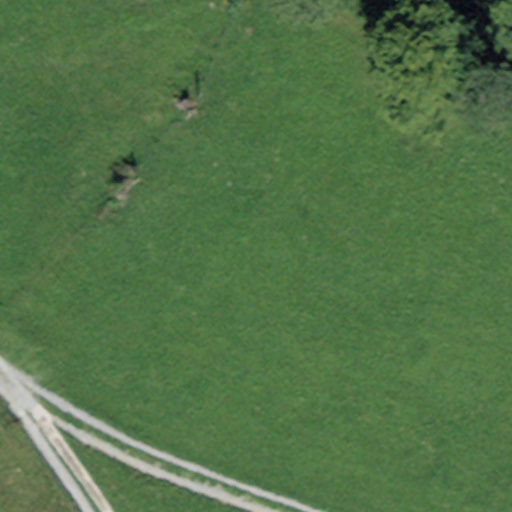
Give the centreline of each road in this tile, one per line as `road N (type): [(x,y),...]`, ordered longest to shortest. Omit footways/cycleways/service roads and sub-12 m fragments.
road 1 (track): [(273,511),(147,466),(0,381)]
road 2 (track): [(90,511),(0,383)]
